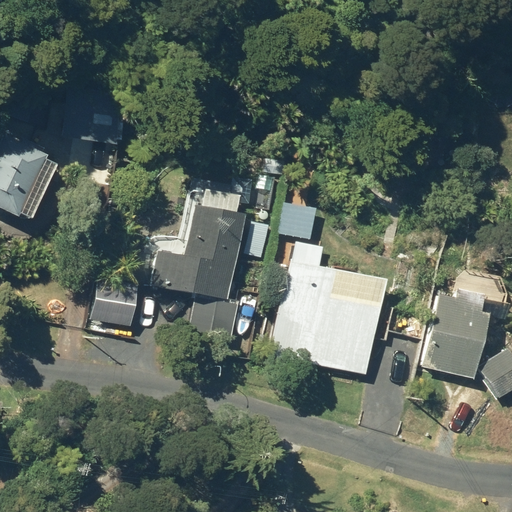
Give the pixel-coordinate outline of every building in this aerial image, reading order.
[(57,139),(109,147),(109,141),(116,142),(118,129),(111,128),(116,99),(65,92),(63,107),(47,103),(45,114),(61,116),(57,139)] [(13,218),(25,224),(51,168),(39,162),(40,160),(36,157),(39,151),(17,141),(15,146),(0,139),(0,215),(11,221),(13,218)] [(422,168),(424,156),(407,153),(405,165),(422,168)] [(185,335),(227,343),(234,303),(222,301),(238,218),(187,209),(177,260),(152,255),(146,289),(191,299),(185,335)] [(266,223),(246,219),(239,254),(259,258),(266,223)] [(265,357),(362,377),(381,283),(284,264),(265,357)] [(418,369),(471,382),(485,319),(456,313),(458,304),(434,299),(418,369)] [(484,303),(482,317),(483,318),(496,320),(498,305),(484,303)] [(474,369),(494,400),(511,388),(511,366),(502,351),(474,369)]
